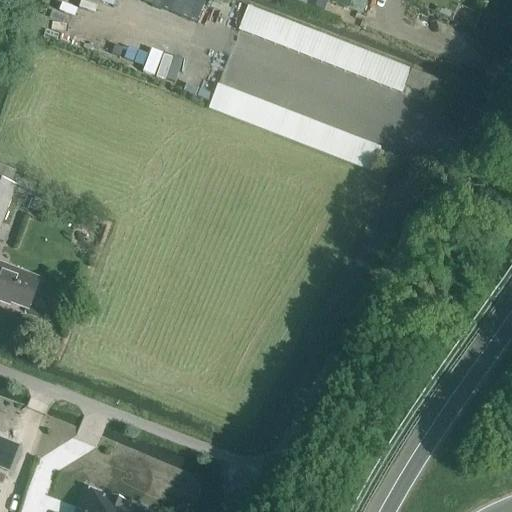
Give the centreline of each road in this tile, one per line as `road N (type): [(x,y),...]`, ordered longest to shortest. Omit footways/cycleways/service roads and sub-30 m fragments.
road 1 (unclassified): [(0,373),(228,460),(273,457),(511,70)]
road 2 (motorway): [(511,327),(388,511)]
